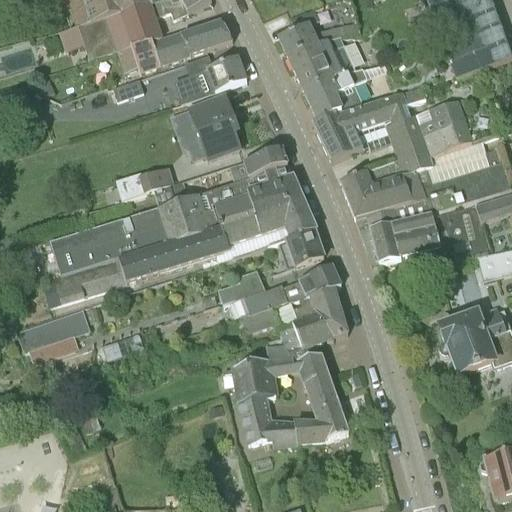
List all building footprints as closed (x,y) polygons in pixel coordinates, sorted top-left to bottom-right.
[(48,0),(49,3),(58,0),(67,0),(70,9),(76,31),(151,10),(171,3),(170,0),(48,0)] [(173,25),(187,19),(212,8),(207,0),(170,0),(171,3),(151,10),(76,31),(77,31),(89,65),(116,57),(130,53),(130,55),(180,40),(180,39),(164,44),(156,22),(170,18),(173,25)] [(366,0),(375,9),(384,0),(366,0)] [(424,0),(455,84),(511,64),(511,58),(490,0),(424,0)] [(291,24),(296,35),(279,43),(287,60),(302,53),(340,44),(340,43),(346,42),(344,30),(314,39),(309,29),(318,26),(313,15),(291,24)] [(428,18),(409,25),(417,45),(435,38),(428,18)] [(189,61),(233,46),(222,27),(181,41),(180,40),(130,55),(140,79),(190,64),(189,61)] [(287,60),(304,95),(331,82),(333,85),(355,78),(354,77),(343,51),(340,44),(302,53),(287,60)] [(247,86),(238,62),(206,75),(203,76),(210,95),(213,94),(214,99),(247,86)] [(353,90),(366,84),(364,79),(362,74),(354,77),(355,78),(333,85),(331,82),(304,95),(318,125),(318,126),(336,117),(338,120),(363,112),(362,111),(353,91),(353,90)] [(116,107),(143,97),(139,83),(112,93),(116,107)] [(22,89),(0,96),(0,119),(29,110),(22,89)] [(472,146),(465,127),(458,105),(411,122),(406,111),(407,110),(407,109),(424,104),(421,91),(402,97),(402,98),(362,111),(363,112),(338,120),(336,117),(318,126),(318,125),(313,128),(332,168),(353,159),(352,158),(362,154),(355,138),(390,126),(391,129),(384,132),(396,166),(399,165),(404,181),(445,167),(442,158),(472,146)] [(172,123),(181,146),(235,127),(226,103),(172,123)] [(235,127),(181,146),(186,159),(204,154),(209,166),(240,154),(234,138),(238,136),(235,127)] [(371,271),(380,269),(401,264),(401,262),(407,260),(409,269),(442,261),(448,250),(452,249),(457,267),(476,262),(489,259),(480,228),(475,210),(511,198),(511,192),(498,150),(484,155),(481,143),(472,147),(472,146),(442,158),(445,167),(404,181),(403,182),(412,208),(355,225),(355,226),(371,271)] [(268,177),(288,171),(282,155),(243,167),(229,172),(234,188),(248,183),(268,177)] [(396,166),(367,177),(340,188),(355,225),(412,208),(403,182),(404,181),(399,165),(396,166)] [(288,171),(268,177),(248,183),(234,188),(200,201),(189,204),(160,213),(130,223),(138,247),(164,239),(167,250),(252,224),(251,218),(303,202),(294,182),(292,182),(288,171)] [(184,187),(171,191),(166,175),(143,183),(141,179),(116,187),(122,206),(154,196),(160,213),(189,204),(184,187)] [(511,198),(475,210),(480,228),(511,217),(511,198)] [(232,265),(278,250),(315,237),(315,236),(317,235),(303,202),(251,218),(252,224),(167,250),(118,265),(118,264),(41,288),(49,314),(126,290),(125,289),(216,261),(218,269),(231,265),(232,265)] [(324,262),(315,237),(278,250),(288,276),(324,262)] [(511,253),(489,259),(476,262),(483,288),(511,279),(511,253)] [(342,292),(332,271),(296,285),(297,287),(283,292),(283,290),(265,297),(244,304),(249,321),(250,323),(273,315),(274,315),(273,313),(288,307),(299,305),(300,306),(335,294),(342,292)] [(217,296),(222,309),(243,303),(244,304),(265,297),(256,276),(237,282),(239,288),(217,296)] [(348,339),(335,294),(300,306),(301,311),(293,314),(296,325),(316,318),(335,343),(348,339)] [(496,313),(440,334),(445,349),(440,353),(440,359),(443,362),(448,363),(453,361),(460,381),(490,370),(492,377),(511,369),(511,338),(505,322),(500,324),(496,313)] [(33,370),(49,365),(79,355),(74,342),(91,337),(83,314),(22,335),(15,338),(24,359),(28,357),(30,365),(33,370)] [(250,323),(249,321),(240,324),(245,340),(277,330),(273,315),(250,323)] [(317,349),(335,343),(316,318),(296,325),(291,327),(302,355),(317,349)] [(228,339),(238,336),(235,328),(226,331),(228,339)] [(154,335),(143,339),(147,351),(158,347),(154,335)] [(108,362),(145,352),(141,339),(105,349),(108,362)] [(349,439),(321,361),(299,367),(294,356),(290,357),(286,348),(266,350),(268,360),(258,361),(259,368),(230,374),(236,410),(247,450),(266,446),(267,449),(272,448),(273,455),(297,452),(326,450),(327,446),(349,439)] [(358,377),(351,379),(355,391),(362,389),(358,377)] [(511,458),(485,465),(496,508),(511,503),(511,458)] [(164,500),(166,511),(170,511),(185,509),(182,497),(164,500)]
